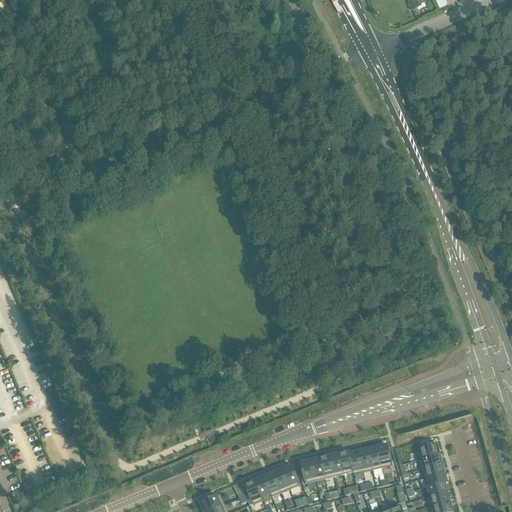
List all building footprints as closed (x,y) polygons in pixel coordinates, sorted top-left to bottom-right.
[(408,0),(412,10),(426,4),(424,0),(408,0)] [(423,449),(416,451),(419,462),(423,461),(440,456),(437,445),(433,447),(431,441),(422,443),(423,449)] [(388,446),(378,449),(383,470),(393,467),(388,446)] [(378,449),(368,451),(372,468),(373,472),(383,470),(378,449)] [(368,451),(359,453),(363,471),(364,474),(373,472),(372,468),(368,451)] [(348,453),(340,455),(344,473),(345,476),(353,474),(354,474),(349,455),(350,455),(349,453),(348,453)] [(350,455),(349,455),(354,474),(353,474),(354,476),(364,474),(363,471),(359,453),(350,455)] [(340,455),(330,457),(334,475),(335,478),(345,476),(344,473),(340,455)] [(423,461),(419,462),(421,471),(442,465),(440,456),(423,461)] [(330,457),(321,459),(326,480),(335,478),(334,475),(330,457)] [(321,459),(312,462),(316,479),(317,483),(326,480),(321,459)] [(312,462),(301,464),(305,482),(306,485),(317,483),(316,479),(312,462)] [(442,465),(421,471),(424,480),(445,474),(442,465)] [(292,467),(282,471),(289,488),(290,491),(300,487),(299,484),(292,467)] [(282,471),(273,475),(281,495),(290,491),(289,488),(282,471)] [(445,474),(424,480),(427,490),(428,490),(428,489),(445,484),(445,485),(447,484),(445,474)] [(273,475),(264,478),(271,495),(270,495),(272,499),(281,495),(273,475)] [(264,478),(255,482),(262,499),(263,498),(270,495),(271,495),(264,478)] [(255,482),(245,486),(252,503),(253,506),(264,502),(263,498),(262,499),(255,482)] [(445,484),(428,489),(428,490),(430,498),(448,494),(446,487),(445,485),(445,484)] [(430,498),(427,499),(429,509),(450,503),(448,494),(430,498)] [(220,496),(201,505),(204,511),(212,511),(225,506),(220,496)] [(452,511),(450,503),(429,509),(430,511),(452,511)]
